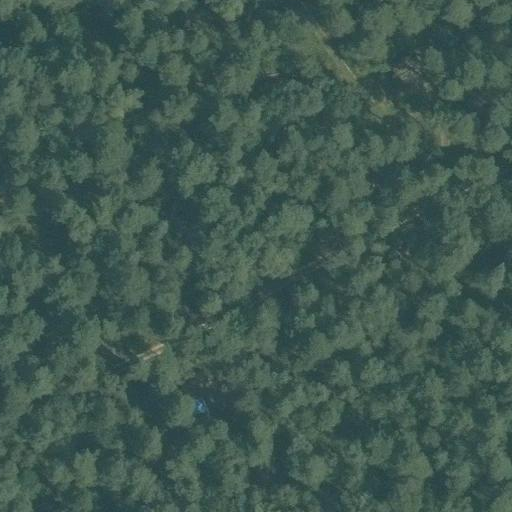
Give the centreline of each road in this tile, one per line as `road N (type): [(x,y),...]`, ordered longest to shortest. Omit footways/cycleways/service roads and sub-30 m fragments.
road 1 (track): [(0,420),(511,142)]
road 2 (track): [(0,184),(213,511)]
road 3 (track): [(283,0),(412,197)]
